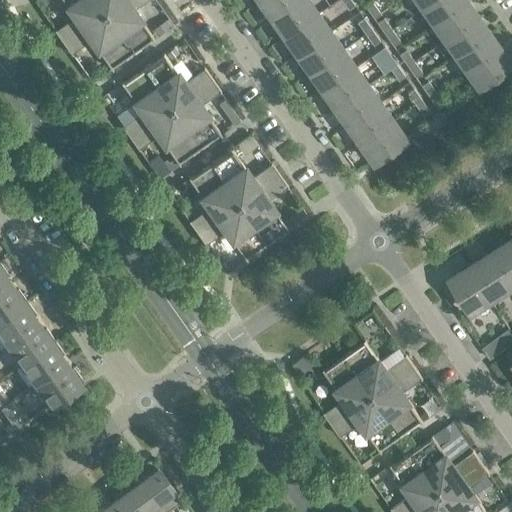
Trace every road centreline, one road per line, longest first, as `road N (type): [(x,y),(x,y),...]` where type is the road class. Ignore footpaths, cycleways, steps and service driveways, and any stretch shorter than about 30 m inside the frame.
road 1 (residential): [(378,243),(202,0)]
road 2 (residential): [(139,404),(378,243)]
road 3 (residential): [(511,436),(378,243)]
road 4 (residential): [(139,404),(0,216)]
road 5 (residential): [(0,506),(139,404)]
road 6 (residential): [(378,243),(511,157)]
road 7 (residential): [(216,511),(139,404)]
